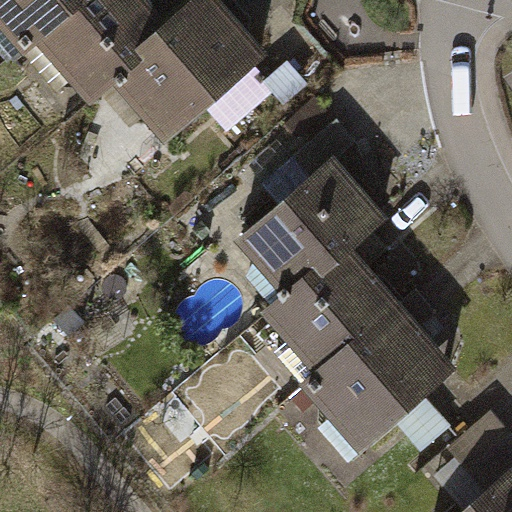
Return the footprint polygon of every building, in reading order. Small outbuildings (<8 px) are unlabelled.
[(84,0),(0,0),(0,35),(16,57),(84,0)] [(84,0),(16,57),(82,121),(113,97),(167,40),(135,0),(84,0)] [(161,150),(264,60),(212,6),(113,97),(161,150)] [(355,146),(336,123),(261,186),(280,208),(333,163),(355,146)] [(347,247),(380,219),(333,163),(280,208),(251,233),(232,249),(279,304),(347,247)] [(308,375),(393,302),(347,247),(279,304),(260,320),(308,375)] [(353,456),(453,371),(393,302),(308,375),(294,387),(353,456)] [(511,429),(491,406),(425,463),(462,503),(511,460),(511,429)] [(511,511),(511,460),(462,503),(453,511),(511,511)]
